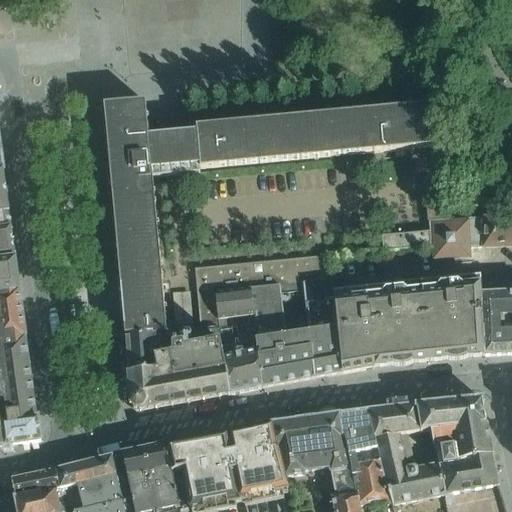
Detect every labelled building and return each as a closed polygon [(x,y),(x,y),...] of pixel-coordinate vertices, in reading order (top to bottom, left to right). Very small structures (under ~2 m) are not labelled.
[(130,104),(104,106),(125,339),(168,335),(167,332),(166,332),(151,172),(199,167),(199,170),(438,147),(439,147),(435,105),(432,106),(408,108),(395,109),(195,128),(196,133),(188,134),(158,136),(148,137),(145,104),(145,102),(130,104)] [(9,214),(3,171),(0,170),(0,213),(6,213),(6,214),(9,214)] [(430,185),(425,185),(426,205),(426,207),(427,222),(448,220),(447,216),(445,184),(443,184),(441,184),(432,185),(430,185)] [(11,231),(9,214),(6,214),(6,213),(0,213),(0,262),(15,260),(11,231)] [(448,223),(431,224),(433,260),(469,258),(469,249),(481,248),(511,246),(511,217),(503,218),(484,217),(483,218),(448,220),(448,223)] [(381,237),(383,250),(383,253),(431,248),(429,232),(381,237)] [(362,254),(383,253),(383,250),(345,254),(344,253),(341,253),(342,254),(327,256),(327,257),(194,270),(200,332),(219,331),(218,321),(217,321),(214,293),(251,290),(329,283),(327,258),(362,256),(362,254)] [(341,257),(327,258),(329,282),(343,281),(341,257)] [(0,297),(20,294),(15,260),(0,262),(0,297)] [(511,280),(479,282),(480,297),(481,297),(484,358),(510,356),(510,358),(511,357),(511,280)] [(480,297),(479,282),(433,287),(441,362),(484,358),(481,297),(480,297)] [(329,283),(251,290),(254,317),(261,390),(341,375),(332,297),(331,297),(329,283)] [(441,362),(433,287),(365,294),(369,331),(370,331),(373,369),(379,368),(402,366),(441,362)] [(221,331),(221,349),(230,396),(261,390),(254,317),(251,290),(214,293),(217,321),(218,321),(219,331),(221,331)] [(20,294),(0,297),(0,353),(28,350),(20,294)] [(188,294),(174,296),(177,326),(191,324),(188,294)] [(369,331),(365,294),(332,297),(341,375),(373,369),(370,331),(369,331)] [(221,331),(219,331),(200,332),(181,334),(182,344),(172,346),(172,356),(154,360),(155,373),(127,377),(130,407),(130,409),(131,410),(132,411),(132,412),(134,413),(136,413),(138,413),(230,396),(221,349),(221,331)] [(168,335),(125,339),(125,350),(125,353),(127,377),(155,373),(154,360),(172,356),(172,346),(171,334),(168,335)] [(38,420),(29,360),(28,350),(0,353),(0,402),(2,416),(0,416),(0,417),(1,426),(38,420)] [(497,488),(493,463),(481,402),(416,408),(419,434),(429,433),(437,468),(438,468),(444,498),(446,508),(454,507),(452,496),(497,488)] [(438,468),(437,468),(432,467),(416,471),(408,436),(419,434),(416,408),(367,414),(377,451),(379,463),(392,507),(444,498),(438,468)] [(340,417),(339,417),(358,508),(381,503),(383,511),(393,511),(392,507),(379,463),(377,451),(367,414),(340,417)] [(339,417),(271,427),(274,450),(278,450),(284,479),(285,479),(303,477),(303,478),(330,474),(335,499),(332,499),(334,511),(358,511),(358,508),(339,417)] [(38,420),(1,426),(3,449),(4,449),(32,444),(41,443),(38,420)] [(284,499),(283,495),(288,493),(285,479),(284,479),(278,450),(274,450),(271,427),(230,436),(165,448),(171,475),(181,473),(188,508),(189,508),(189,510),(204,508),(204,511),(219,511),(229,510),(228,505),(251,502),(252,506),(284,499)] [(189,511),(189,510),(189,508),(188,508),(181,473),(171,475),(165,448),(123,457),(134,511),(189,511)] [(83,511),(122,504),(112,459),(55,473),(59,492),(59,493),(65,491),(76,488),(82,511),(83,511)] [(59,492),(55,473),(12,483),(15,499),(55,492),(55,493),(59,492)] [(70,511),(65,491),(59,493),(59,492),(55,493),(55,492),(15,499),(17,511),(70,511)]
